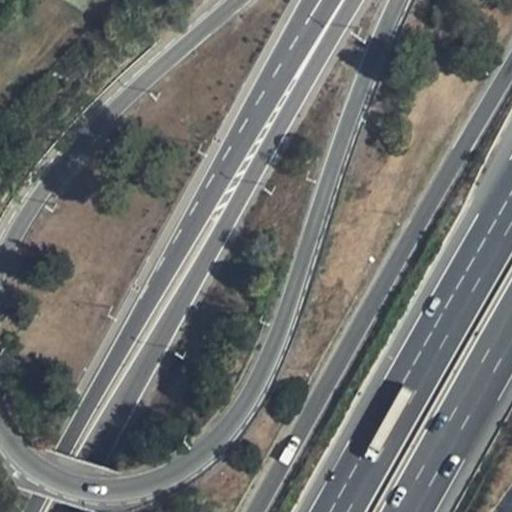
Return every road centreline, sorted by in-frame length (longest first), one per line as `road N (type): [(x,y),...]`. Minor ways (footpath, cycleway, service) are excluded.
road 1 (primary): [(0,424),(14,449),(43,470),(119,486),(170,473),(230,424),(274,346),(352,108),(397,0)]
road 2 (primary): [(64,511),(355,0)]
road 3 (primary): [(294,38),(31,511)]
road 4 (secondary): [(254,511),(511,65)]
road 5 (motorway): [(511,194),(334,511)]
road 6 (primary): [(239,0),(63,164),(0,269)]
road 7 (motorway): [(406,511),(511,314)]
